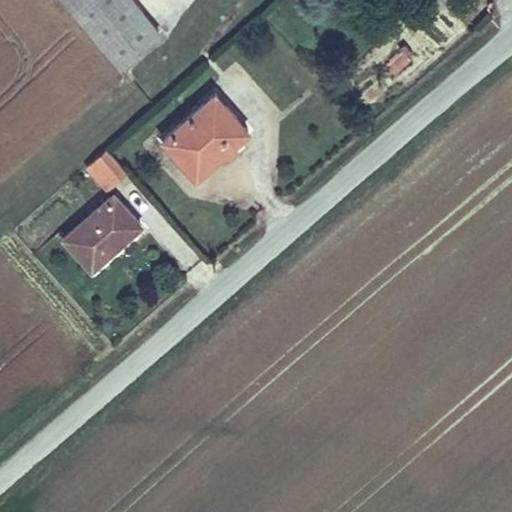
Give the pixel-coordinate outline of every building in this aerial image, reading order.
[(64,0),(121,67),(163,33),(135,0),(64,0)] [(479,0),(450,0),(469,26),(488,13),(479,0)] [(158,139),(197,181),(253,131),(216,87),(158,139)] [(87,168),(107,191),(127,174),(107,151),(87,168)] [(115,190),(59,236),(93,274),(149,227),(115,190)]
